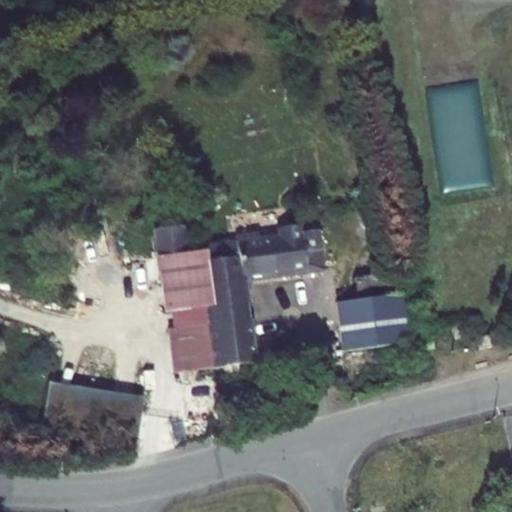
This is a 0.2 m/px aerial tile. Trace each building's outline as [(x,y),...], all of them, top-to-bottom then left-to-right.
[(208,245),(196,246),(209,365),(255,360),(250,315),(246,279),(323,271),(318,232),(238,241),(240,256),(210,260),(208,245)] [(176,369),(209,365),(196,246),(164,250),(171,322),(176,369)] [(407,346),(401,278),(363,282),(365,302),(348,303),(353,352),(407,346)] [(418,341),(419,351),(438,349),(437,338),(418,341)] [(87,387),(87,421),(146,422),(147,388),(87,387)]
